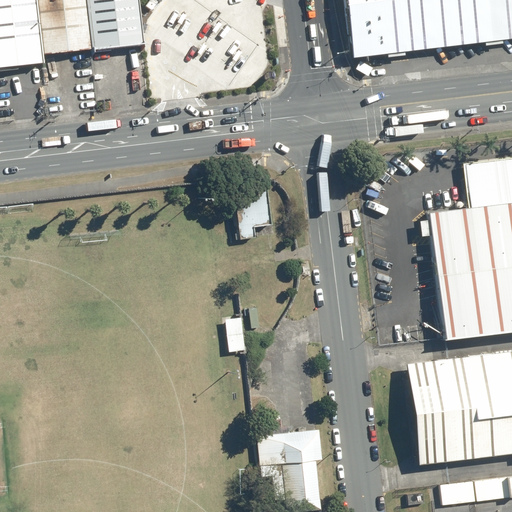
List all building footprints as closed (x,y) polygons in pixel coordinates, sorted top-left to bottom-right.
[(0,0),(0,67),(40,63),(39,54),(33,0),(0,0)] [(83,0),(33,0),(39,54),(89,49),(83,0)] [(83,0),(89,49),(140,43),(135,0),(83,0)] [(511,0),(342,0),(350,58),(511,38),(511,0)] [(426,211),(442,342),(511,333),(511,157),(462,164),(468,206),(426,211)] [(229,194),(235,241),(251,239),(250,229),(266,226),(261,190),(229,194)] [(244,310),(246,330),(262,328),(260,308),(244,310)] [(222,321),(225,353),(241,351),(237,319),(222,321)] [(511,350),(403,364),(416,464),(511,451),(511,350)] [(314,431),(252,437),(255,467),(277,465),(281,511),(306,511),(316,511),(312,462),(317,461),(314,431)] [(511,463),(465,470),(467,490),(511,483),(511,463)] [(405,495),(406,505),(422,503),(421,493),(405,495)]
